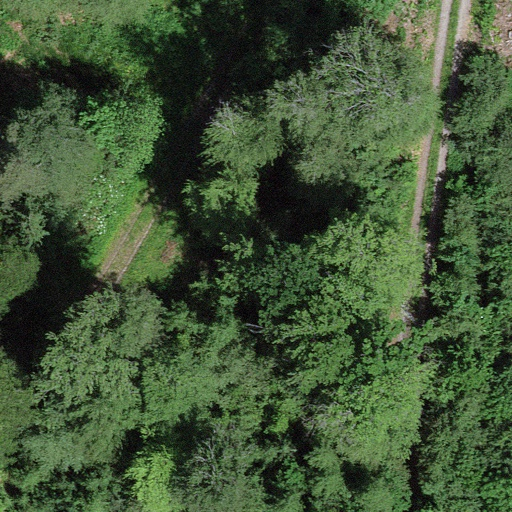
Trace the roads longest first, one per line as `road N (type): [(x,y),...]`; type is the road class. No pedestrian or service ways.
road 1 (track): [(452,0),(427,189),(409,511)]
road 2 (track): [(0,418),(141,214),(269,0)]
